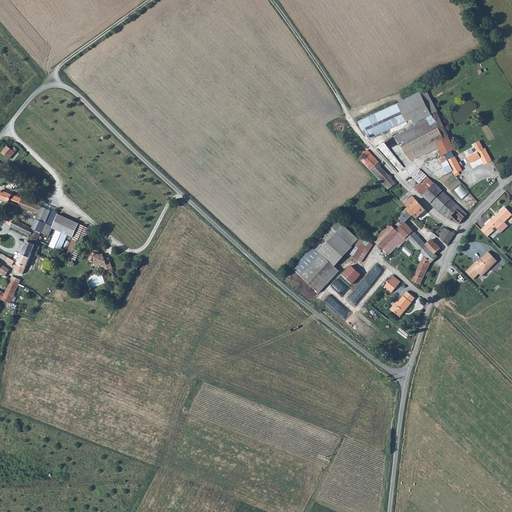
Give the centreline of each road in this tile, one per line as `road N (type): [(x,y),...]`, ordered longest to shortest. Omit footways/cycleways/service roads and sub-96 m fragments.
road 1 (unclassified): [(406,376),(300,301),(68,88),(38,92),(0,137)]
road 2 (unclassified): [(511,177),(455,243),(406,376)]
road 3 (track): [(371,149),(272,0)]
road 4 (unclassified): [(406,376),(389,511)]
road 5 (track): [(55,85),(60,64),(149,0)]
